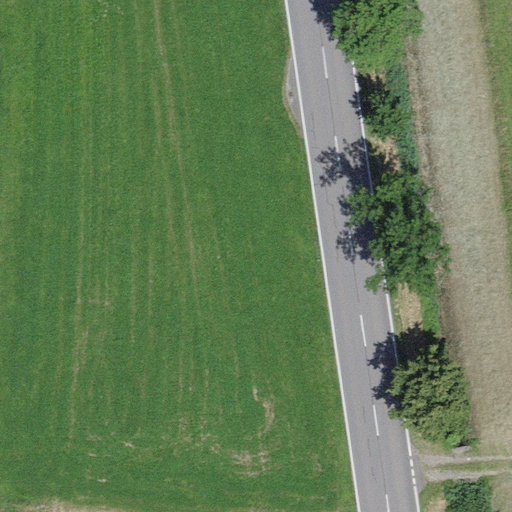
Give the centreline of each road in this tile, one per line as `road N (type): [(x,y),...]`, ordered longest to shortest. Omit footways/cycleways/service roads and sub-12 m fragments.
road 1 (secondary): [(315,0),(388,511)]
road 2 (track): [(511,464),(383,473)]
